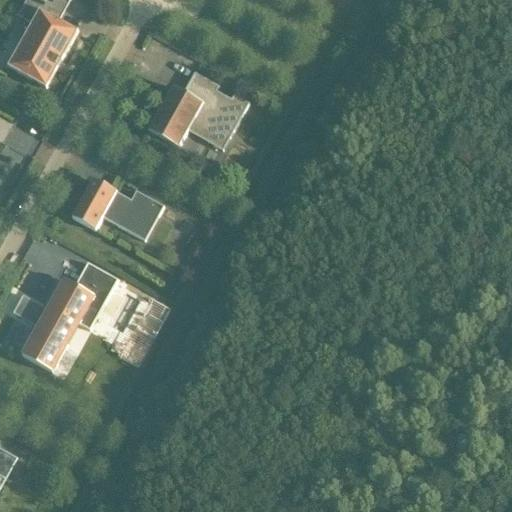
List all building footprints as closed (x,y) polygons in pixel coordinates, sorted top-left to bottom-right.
[(32,26),(8,69),(46,91),(79,33),(59,23),(72,0),(28,0),(18,18),(32,26)] [(148,134),(179,151),(196,121),(230,141),(250,106),(234,97),(232,102),(217,94),(220,89),(195,75),(184,95),(173,89),(148,134)] [(94,182),(72,220),(96,233),(103,220),(145,244),(164,209),(137,194),(132,203),(94,182)] [(65,283),(22,358),(53,376),(95,301),(105,307),(119,283),(88,266),(75,288),(65,283)] [(0,474),(7,478),(16,461),(0,451),(0,474)]
